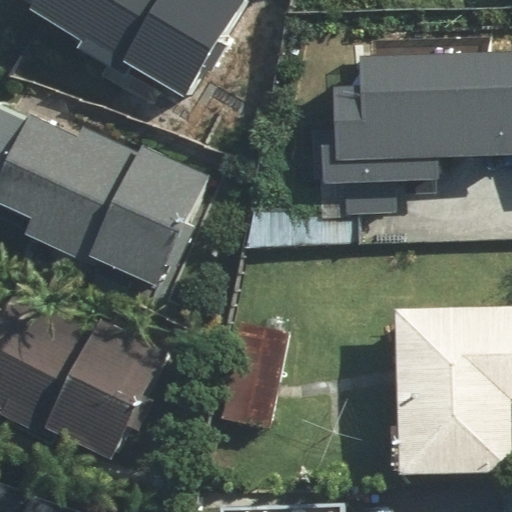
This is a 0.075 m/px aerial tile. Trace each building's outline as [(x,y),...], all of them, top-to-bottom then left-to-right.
[(252,0),(38,0),(30,15),(184,101),(253,0),(252,0)] [(511,59),(354,65),(355,97),(329,98),(330,134),(310,135),(312,187),(318,186),(320,222),(403,219),(402,189),(449,188),(448,167),(511,164),(511,59)] [(0,118),(0,214),(28,226),(22,239),(163,300),(216,177),(87,122),(79,141),(26,118),(22,128),(0,118)] [(0,416),(108,471),(117,475),(178,353),(102,316),(92,335),(12,297),(0,321),(0,416)] [(511,309),(389,315),(397,485),(510,480),(507,411),(511,410),(511,309)] [(288,332),(235,325),(222,423),(275,430),(288,332)] [(0,511),(65,511),(0,492),(0,511)]
